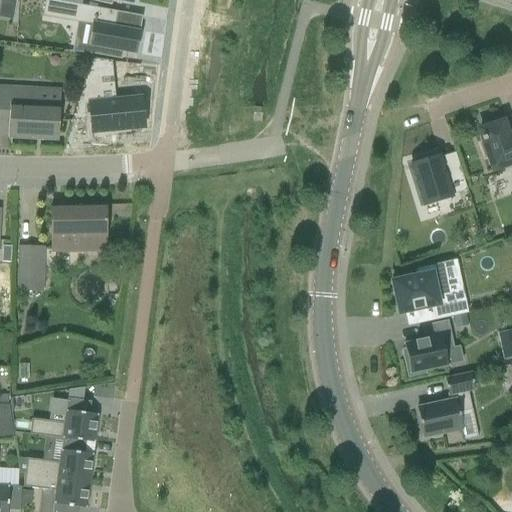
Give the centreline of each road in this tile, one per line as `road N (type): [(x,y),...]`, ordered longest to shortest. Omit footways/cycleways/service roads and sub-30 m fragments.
road 1 (secondary): [(399,511),(353,440),(326,347),(327,251),(348,162)]
road 2 (residential): [(162,162),(189,0)]
road 3 (residential): [(162,162),(0,167)]
road 4 (secondary): [(348,162),(394,44),(415,26)]
road 5 (secondary): [(353,10),(359,55),(348,162)]
